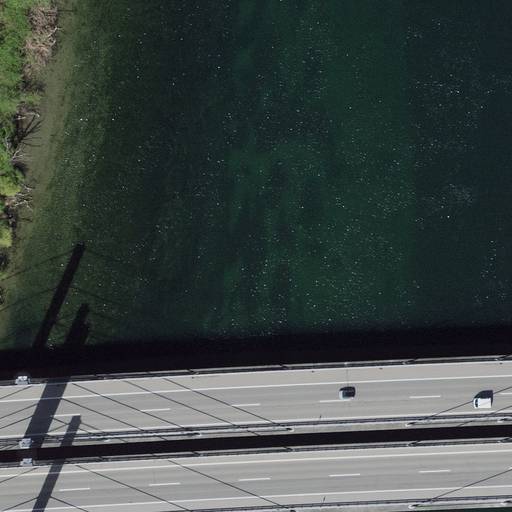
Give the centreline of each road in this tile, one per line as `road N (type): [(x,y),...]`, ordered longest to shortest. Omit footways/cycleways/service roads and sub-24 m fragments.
road 1 (motorway): [(511,396),(0,422)]
road 2 (motorway): [(0,496),(511,470)]
